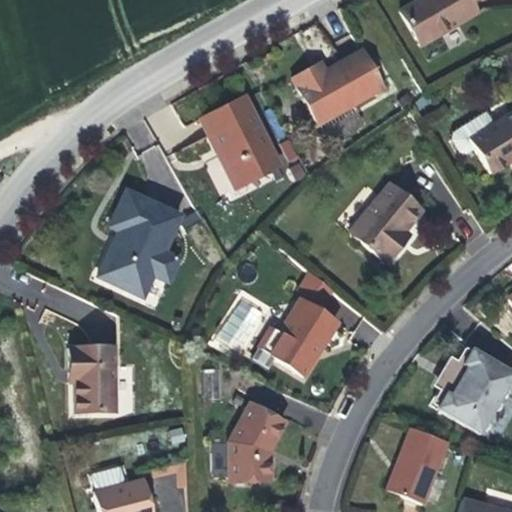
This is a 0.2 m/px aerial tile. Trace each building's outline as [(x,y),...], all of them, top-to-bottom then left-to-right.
[(427,0),(395,17),(413,51),(473,20),(462,0),(427,0)] [(286,83),(314,132),(380,94),(359,58),(328,76),(314,84),(307,72),(286,83)] [(275,168),(239,102),(205,121),(220,148),(230,166),(223,170),(235,190),(275,168)] [(511,113),(491,126),(464,142),(473,157),(485,176),(505,164),(511,160),(511,113)] [(464,142),(491,126),(485,115),(446,139),(443,149),(450,161),(461,163),(473,157),(464,142)] [(417,212),(389,187),(348,233),(382,264),(398,246),(391,240),(402,229),(417,212)] [(96,276),(141,299),(152,277),(164,254),(180,220),(126,193),(109,227),(118,232),(112,243),(96,276)] [(402,229),(391,240),(398,246),(404,240),(409,235),(402,229)] [(181,262),(164,254),(152,277),(169,286),(181,262)] [(319,293),(323,279),(304,273),(300,288),(319,293)] [(276,333),(263,351),(298,376),(314,354),(309,350),(315,342),(329,322),(295,298),(272,330),(276,333)] [(252,343),(263,351),(276,333),(272,330),(265,325),(252,343)] [(120,414),(115,348),(66,351),(69,383),(76,383),(77,394),(78,417),(120,414)] [(435,409),(476,433),(511,373),(469,349),(461,363),(444,393),(435,409)] [(433,386),(444,393),(461,363),(450,357),(441,371),(433,386)] [(250,404),(231,434),(232,493),(268,492),(269,466),(264,466),(261,460),(262,455),(262,450),(269,450),(282,423),(250,404)] [(444,443),(406,428),(391,466),(381,491),(420,506),(444,443)] [(94,494),(98,511),(151,511),(144,482),(94,494)] [(499,511),(458,502),(455,511),(499,511)]
